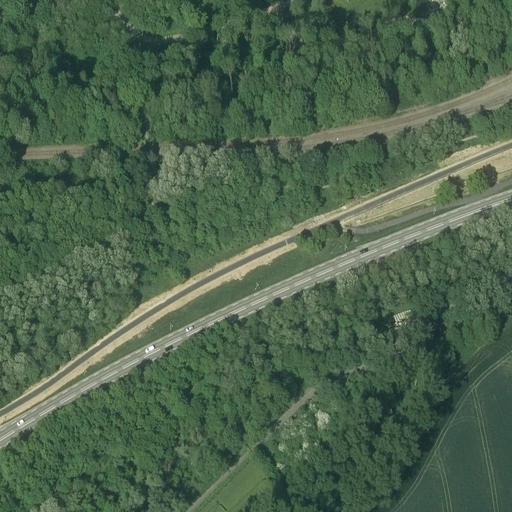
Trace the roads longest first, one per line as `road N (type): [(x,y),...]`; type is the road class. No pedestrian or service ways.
road 1 (secondary): [(0,440),(247,306),(511,198)]
road 2 (unclassified): [(190,511),(306,397),(391,354),(404,330)]
